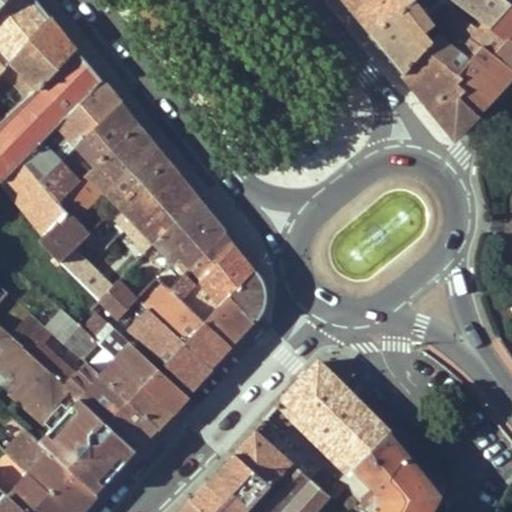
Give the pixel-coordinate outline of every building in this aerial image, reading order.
[(0,73),(8,63),(49,17),(36,0),(35,0),(5,0),(0,6),(0,73)] [(347,0),(351,5),(366,23),(374,32),(413,0),(347,0)] [(439,30),(428,14),(417,0),(413,0),(374,32),(389,51),(405,71),(438,32),(439,30)] [(459,43),(474,55),(507,81),(511,75),(511,67),(472,38),(479,30),(442,0),(428,14),(439,30),(438,32),(455,47),(459,43)] [(511,44),(452,0),(441,0),(442,0),(479,30),(472,38),(511,67),(511,44)] [(452,0),(511,44),(511,3),(507,0),(452,0)] [(64,35),(49,17),(8,63),(36,91),(77,51),(64,35)] [(455,47),(438,32),(405,71),(417,85),(455,131),(458,132),(476,113),(460,96),(465,89),(458,81),(463,77),(458,73),(463,67),(470,59),(455,47)] [(455,47),(470,59),(474,55),(459,43),(455,47)] [(0,179),(2,181),(24,158),(100,80),(88,65),(77,51),(36,91),(27,99),(1,126),(0,126),(0,179)] [(491,98),(507,81),(474,55),(470,59),(463,67),(491,98)] [(8,63),(0,73),(27,99),(36,91),(8,63)] [(491,98),(463,67),(458,73),(463,77),(458,81),(465,89),(460,96),(476,113),(491,98)] [(110,91),(100,80),(24,158),(42,180),(61,161),(77,145),(120,104),(110,91)] [(77,145),(96,165),(137,125),(123,108),(120,104),(77,145)] [(74,217),(104,189),(119,204),(165,160),(151,143),(137,125),(96,165),(90,171),(60,201),(67,211),(45,235),(39,241),(60,262),(73,249),(89,233),(74,217)] [(60,201),(42,180),(24,158),(2,181),(45,235),(67,211),(60,201)] [(122,207),(155,241),(196,198),(180,179),(165,160),(119,204),(114,210),(115,212),(122,207)] [(42,180),(60,201),(90,171),(83,162),(71,173),(61,161),(42,180)] [(215,222),(196,198),(155,241),(186,272),(190,268),(224,233),(215,222)] [(197,276),(192,281),(189,284),(194,288),(234,245),(229,239),(224,233),(190,268),(197,276)] [(184,299),(205,320),(230,295),(254,270),(239,252),(234,245),(194,288),(184,299)] [(60,262),(99,300),(112,286),(73,249),(60,262)] [(179,279),(167,267),(158,276),(164,282),(171,288),(179,279)] [(254,270),(230,295),(253,319),(259,313),(260,311),(263,306),(265,300),(266,296),(265,289),(264,282),(254,270)] [(189,284),(192,281),(185,274),(179,279),(171,288),(164,282),(144,304),(148,307),(177,334),(186,342),(212,365),(221,355),(230,344),(205,320),(184,299),(194,288),(189,284)] [(118,318),(137,298),(119,279),(112,286),(99,300),(118,318)] [(240,334),(253,319),(230,295),(205,320),(230,344),(240,334)] [(127,328),(157,355),(177,334),(148,307),(127,328)] [(46,328),(81,359),(97,342),(82,327),(63,310),(46,328)] [(188,391),(99,310),(82,327),(97,342),(104,347),(115,358),(172,409),(180,400),(188,391)] [(66,385),(0,325),(0,373),(49,418),(60,406),(65,411),(39,440),(96,492),(117,469),(136,448),(66,385)] [(157,355),(166,363),(186,342),(177,334),(157,355)] [(202,376),(212,365),(186,342),(166,363),(191,387),(202,376)] [(88,365),(99,375),(115,358),(104,347),(88,365)] [(164,417),(172,409),(115,358),(99,375),(156,426),(164,417)] [(334,444),(355,464),(359,462),(388,431),(390,430),(319,360),(279,404),(303,428),(310,421),(334,444)] [(66,385),(136,448),(146,437),(156,426),(99,375),(88,365),(86,363),(66,385)] [(310,421),(303,428),(327,452),(334,444),(310,421)] [(250,509),(253,511),(280,511),(311,477),(256,429),(235,453),(272,485),(250,509)] [(77,511),(86,503),(96,492),(39,440),(28,430),(8,452),(30,471),(75,511),(77,511)] [(388,431),(359,462),(355,464),(343,477),(362,494),(361,496),(373,508),(370,511),(427,511),(438,492),(426,476),(388,431)] [(213,476),(250,509),(272,485),(235,453),(224,464),(213,476)] [(75,511),(30,471),(10,492),(30,511),(75,511)] [(208,511),(247,511),(250,509),(213,476),(193,499),(208,511)] [(280,511),(316,511),(332,495),(311,477),(280,511)] [(30,511),(10,492),(0,503),(0,511),(30,511)] [(253,511),(250,509),(247,511),(208,511),(193,499),(182,511),(253,511)]
